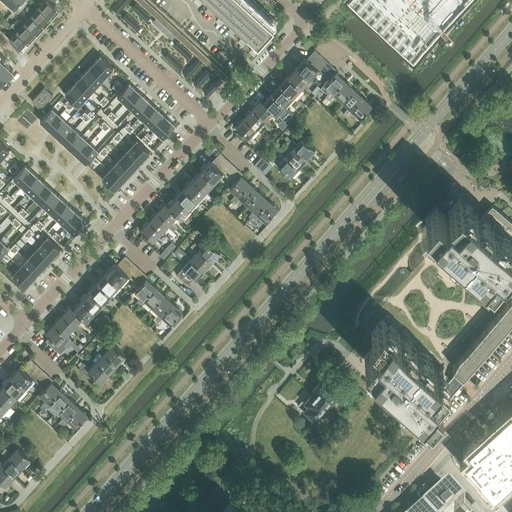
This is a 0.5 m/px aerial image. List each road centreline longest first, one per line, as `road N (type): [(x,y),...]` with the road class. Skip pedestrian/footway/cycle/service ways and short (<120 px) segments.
road 1 (tertiary): [(92,511),(511,31)]
road 2 (residential): [(111,229),(195,305),(238,261),(288,205),(206,127)]
road 3 (residential): [(0,506),(17,503),(101,409),(19,332)]
road 4 (residential): [(210,122),(87,7)]
road 5 (residential): [(111,229),(206,127)]
road 6 (residential): [(210,122),(303,21)]
road 7 (residential): [(0,103),(87,7)]
road 8 (residential): [(26,324),(111,229)]
